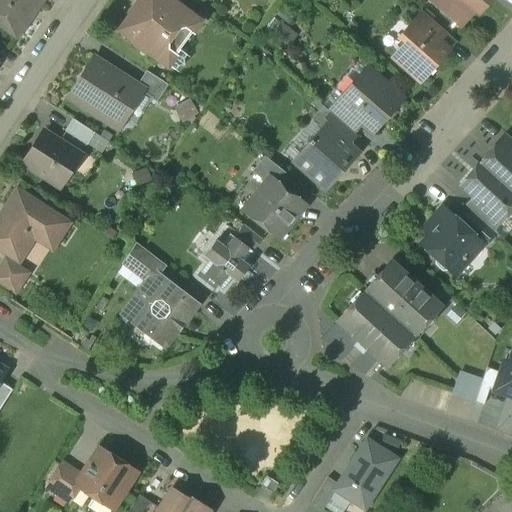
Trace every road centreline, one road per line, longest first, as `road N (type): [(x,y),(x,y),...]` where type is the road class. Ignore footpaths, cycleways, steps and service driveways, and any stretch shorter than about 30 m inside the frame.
road 1 (residential): [(511,66),(485,67),(424,137),(426,157),(367,227),(330,237),(283,289),(274,314)]
road 2 (residential): [(58,354),(41,380),(254,511)]
road 3 (residential): [(58,354),(141,384),(173,383),(244,357)]
road 4 (residential): [(94,0),(0,137)]
road 5 (residential): [(368,404),(511,459)]
road 6 (residential): [(299,511),(368,404)]
